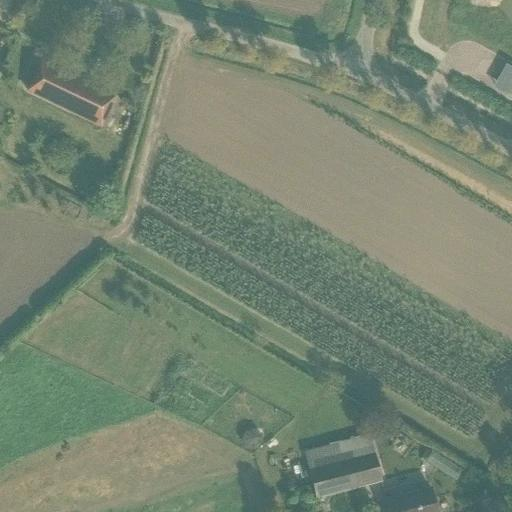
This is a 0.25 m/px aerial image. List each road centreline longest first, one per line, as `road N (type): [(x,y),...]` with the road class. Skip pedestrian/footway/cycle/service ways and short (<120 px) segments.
road 1 (unclassified): [(354,62),(110,0)]
road 2 (unclassified): [(511,152),(354,62)]
